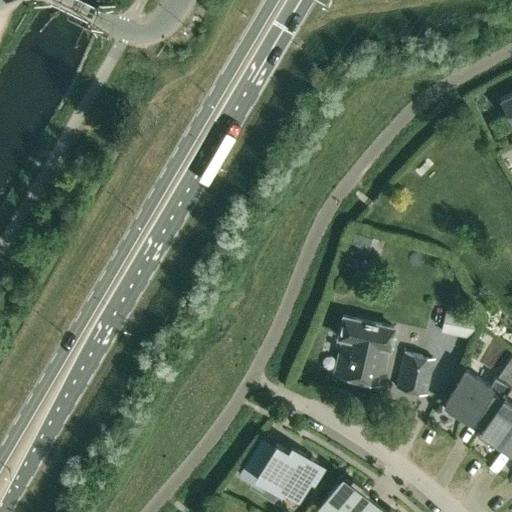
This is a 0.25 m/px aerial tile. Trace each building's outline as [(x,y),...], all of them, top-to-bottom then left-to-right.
[(511,90),(500,97),(508,111),(507,112),(511,120),(511,90)] [(393,326),(349,316),(342,314),(338,335),(342,336),(334,372),(381,382),(393,326)] [(426,392),(434,357),(404,351),(396,386),(426,392)] [(465,368),(445,403),(449,405),(446,410),(460,418),(463,413),(483,425),(503,396),(511,384),(495,374),(490,383),(465,368)] [(483,425),(476,433),(490,443),(493,438),(511,452),(511,402),(503,396),(483,425)] [(322,463),(306,454),(306,453),(298,448),(295,454),(276,442),(264,461),(252,453),(240,474),(261,487),(266,481),(280,490),(282,486),(297,496),(309,476),(312,478),(322,463)] [(368,511),(377,501),(366,493),(368,490),(352,478),(350,481),(345,478),(342,475),(336,483),(335,483),(320,504),(330,511),(368,511)] [(388,510),(377,502),(377,501),(368,511),(397,511),(390,507),(388,510)]
